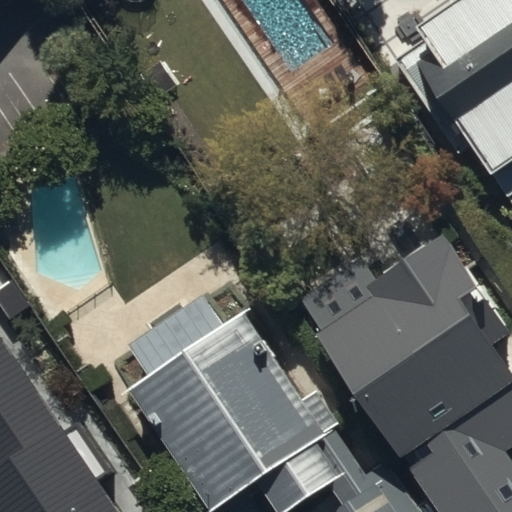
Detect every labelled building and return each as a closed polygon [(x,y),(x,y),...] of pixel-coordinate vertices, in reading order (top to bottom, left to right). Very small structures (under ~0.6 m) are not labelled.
[(0,0),(0,16),(23,0),(0,0)] [(135,74),(198,31),(205,42),(266,0),(199,0),(184,11),(176,0),(108,0),(93,11),(135,74)] [(511,0),(504,0),(394,75),(461,173),(474,164),(506,211),(511,206),(511,0)] [(366,270),(305,311),(331,349),(325,353),(432,511),(511,511),(511,375),(505,365),(511,360),(511,337),(456,256),(388,302),(366,270)] [(241,352),(217,319),(197,333),(184,315),(155,335),(167,352),(142,370),(165,402),(142,419),(207,511),(268,511),(272,510),(273,511),(416,511),(389,473),(375,483),(320,404),(312,409),(261,337),(241,352)] [(1,337),(0,338),(0,511),(120,511),(100,481),(115,471),(78,418),(63,428),(1,337)]
